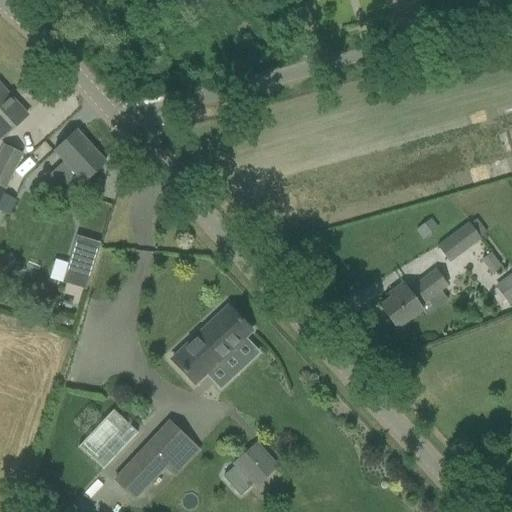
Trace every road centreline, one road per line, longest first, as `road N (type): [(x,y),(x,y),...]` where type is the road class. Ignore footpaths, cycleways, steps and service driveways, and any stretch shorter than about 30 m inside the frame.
road 1 (tertiary): [(481,511),(127,125)]
road 2 (unclassified): [(127,125),(511,16)]
road 3 (tertiary): [(127,125),(1,0)]
